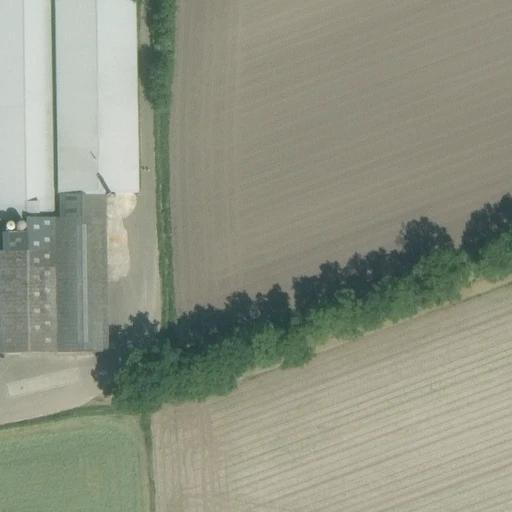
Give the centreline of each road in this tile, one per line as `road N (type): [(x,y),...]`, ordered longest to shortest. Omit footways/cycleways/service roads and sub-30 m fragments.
road 1 (unclassified): [(0,415),(85,394),(127,360),(135,342),(148,0)]
road 2 (track): [(511,272),(187,390),(133,400),(85,394)]
